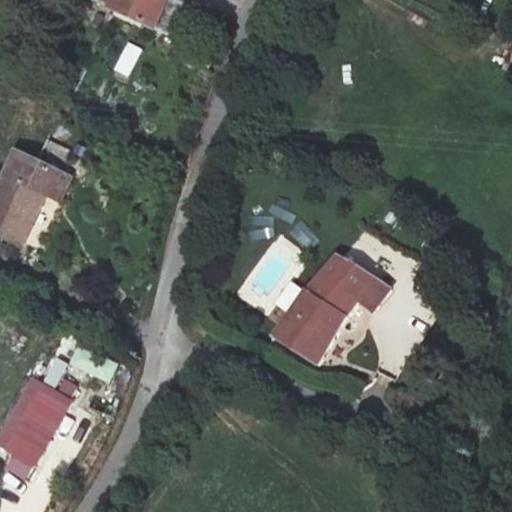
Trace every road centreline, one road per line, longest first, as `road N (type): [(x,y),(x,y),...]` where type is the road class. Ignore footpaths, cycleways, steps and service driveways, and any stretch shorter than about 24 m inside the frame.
road 1 (unclassified): [(511,482),(162,340)]
road 2 (unclassified): [(162,340),(170,262),(250,0)]
road 3 (unclassified): [(91,511),(109,485),(162,340)]
